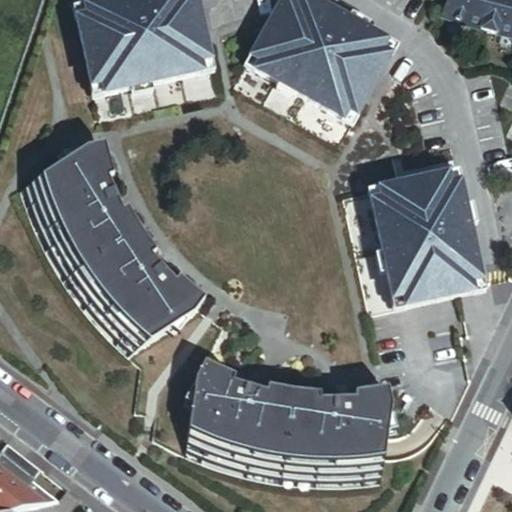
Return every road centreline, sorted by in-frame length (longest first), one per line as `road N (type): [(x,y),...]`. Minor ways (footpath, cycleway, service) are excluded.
road 1 (residential): [(0,397),(156,511)]
road 2 (residential): [(440,511),(511,363)]
